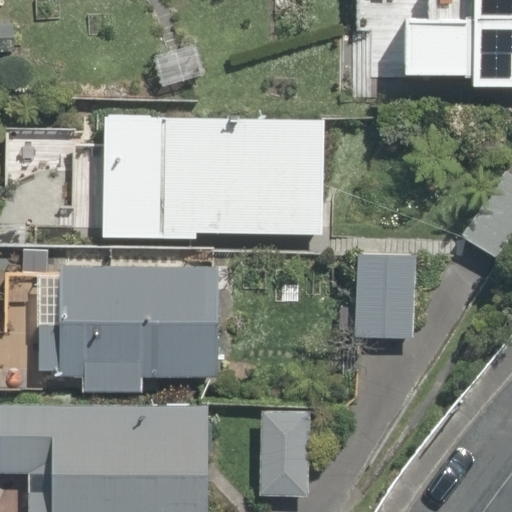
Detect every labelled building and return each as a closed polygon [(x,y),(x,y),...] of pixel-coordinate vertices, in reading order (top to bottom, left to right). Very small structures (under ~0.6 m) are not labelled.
[(400,63),(403,0),(356,0),(351,100),(398,102),(400,63)] [(403,0),(400,63),(471,67),(474,0),(403,0)] [(511,0),(474,0),(471,67),(470,82),(511,84),(511,0)] [(105,106),(99,234),(202,238),(203,226),(325,232),(330,116),(105,106)] [(415,240),(361,239),(360,331),(414,331),(415,240)] [(129,260),(129,249),(104,248),(103,258),(40,255),(34,367),(86,370),(85,385),(148,388),(149,367),(218,371),(224,265),(129,260)] [(0,464),(55,467),(54,487),(34,486),(32,511),(203,511),(209,404),(0,393),(0,464)] [(312,409),(263,405),(256,495),(306,499),(312,409)]
